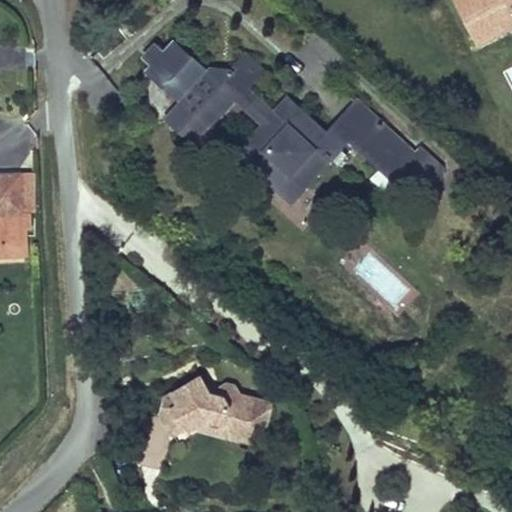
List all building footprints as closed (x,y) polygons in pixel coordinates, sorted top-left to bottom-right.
[(511,0),(456,0),(477,41),(511,23),(511,0)] [(511,23),(477,41),(481,49),(511,32),(511,23)] [(304,188),(341,147),(334,141),(327,135),(302,112),(290,124),(275,110),(248,86),(261,71),(243,55),(227,72),(232,77),(222,87),(214,80),(209,85),(204,80),(208,75),(172,42),(165,50),(151,66),(146,71),(183,104),(169,119),(198,146),(235,105),(256,124),(265,132),(243,156),(265,176),(277,163),(304,188)] [(165,50),(150,54),(135,70),(151,66),(165,50)] [(83,84),(99,109),(120,96),(103,71),(83,84)] [(286,98),(275,110),(290,124),(302,112),(286,98)] [(409,191),(429,169),(357,103),(347,114),(362,128),(352,139),(381,166),(387,158),(403,173),(396,180),(409,191)] [(343,131),(352,139),(362,128),(347,114),(327,135),(334,141),(343,131)] [(265,132),(256,124),(235,148),(243,156),(265,132)] [(387,158),(381,166),(396,180),(403,173),(387,158)] [(292,201),(304,188),(277,163),(265,176),(292,201)] [(34,205),(31,170),(18,171),(21,206),(31,205),(34,205)] [(32,221),(31,205),(21,206),(18,171),(0,172),(0,239),(28,237),(26,222),(32,221)] [(0,254),(29,252),(28,237),(0,239),(0,254)] [(275,435),(281,414),(249,405),(245,397),(236,394),(227,399),(226,404),(219,402),(215,396),(210,386),(175,406),(170,423),(182,444),(198,434),(200,438),(204,436),(217,428),(234,433),(242,447),(262,452),(267,433),(275,435)] [(226,404),(227,399),(215,396),(219,402),(226,404)] [(242,447),(234,433),(217,428),(204,436),(242,447)]
